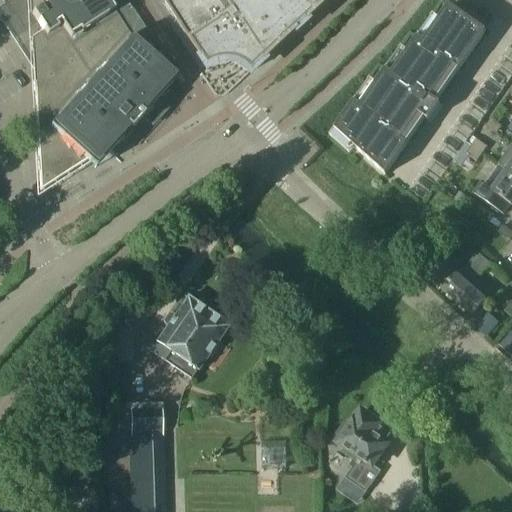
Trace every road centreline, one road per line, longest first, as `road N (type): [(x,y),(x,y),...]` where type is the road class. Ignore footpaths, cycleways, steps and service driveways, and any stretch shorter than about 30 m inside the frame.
road 1 (residential): [(511,383),(238,136)]
road 2 (residential): [(57,273),(238,136)]
road 3 (residential): [(238,136),(383,0)]
